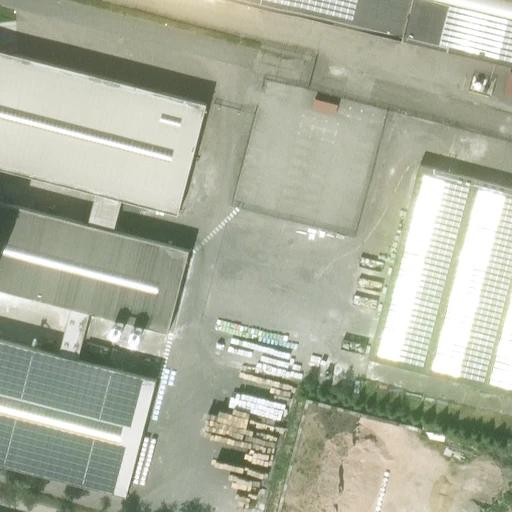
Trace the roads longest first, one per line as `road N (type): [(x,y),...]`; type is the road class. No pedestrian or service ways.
road 1 (unknown): [(245,56),(151,485)]
road 2 (unclassified): [(307,72),(27,0)]
